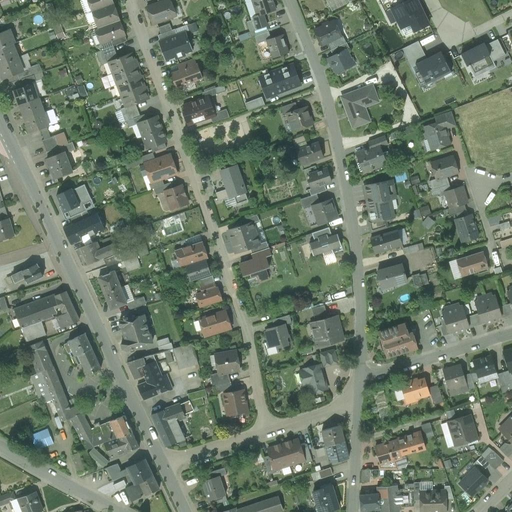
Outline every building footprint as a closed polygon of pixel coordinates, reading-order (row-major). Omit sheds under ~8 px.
[(111,0),(88,0),(92,12),(113,4),(111,0)] [(167,0),(158,3),(146,8),(153,25),(172,17),(170,11),(174,9),(170,0),(167,0)] [(271,0),(257,0),(253,2),(258,16),(253,17),(254,20),(246,22),(250,32),(254,31),(267,26),(263,15),(275,11),(271,0)] [(356,0),(326,0),(332,12),(356,0)] [(409,0),(391,9),(405,37),(429,25),(416,0),(409,0)] [(113,4),(92,12),(98,26),(107,23),(106,19),(117,15),(113,4)] [(117,15),(106,19),(107,23),(98,26),(99,29),(119,21),(117,15)] [(99,29),(98,29),(103,43),(111,40),(117,38),(116,37),(124,34),(119,21),(99,29)] [(328,22),(322,25),(322,27),(314,31),(322,46),(327,44),(341,36),(334,21),(329,23),(328,22)] [(169,24),(158,28),(161,35),(168,32),(172,30),(169,24)] [(267,26),(254,31),(255,36),(268,32),(267,26)] [(57,38),(64,36),(61,27),(53,30),(57,38)] [(175,29),(172,30),(168,32),(170,38),(160,41),(159,42),(166,60),(175,57),(176,59),(185,56),(185,53),(192,50),(185,32),(177,35),(175,29)] [(0,48),(12,44),(15,43),(10,30),(0,33),(0,48)] [(161,35),(158,36),(160,41),(170,38),(168,32),(161,35)] [(255,36),(255,37),(257,44),(266,40),(271,39),(268,32),(255,36)] [(124,34),(116,37),(117,38),(111,40),(112,42),(111,43),(113,47),(113,46),(127,41),(124,34)] [(271,39),(266,40),(273,58),(288,53),(283,40),(284,39),(282,35),(271,39)] [(341,36),(327,44),(330,51),(346,43),(343,35),(341,36)] [(346,43),(330,51),(333,56),(346,50),(347,50),(349,49),(346,43)] [(12,44),(0,48),(0,64),(17,58),(12,44)] [(484,44),(461,55),(470,74),(493,63),(484,44)] [(113,47),(102,51),(105,57),(116,53),(113,46),(113,47)] [(401,49),(390,53),(393,60),(403,56),(401,49)] [(333,56),(327,59),(330,64),(331,64),(336,74),(352,67),(348,60),(351,59),(347,50),(346,50),(333,56)] [(105,57),(102,51),(96,53),(101,66),(108,63),(108,62),(118,59),(116,53),(105,57)] [(416,64),(426,85),(451,73),(441,52),(416,64)] [(118,59),(108,62),(108,63),(113,74),(137,64),(136,62),(135,62),(131,53),(118,59)] [(17,58),(0,64),(0,71),(3,79),(17,74),(23,72),(23,71),(17,58)] [(194,59),(186,62),(188,67),(196,64),(194,59)] [(186,62),(177,65),(179,71),(188,67),(186,62)] [(137,64),(113,74),(117,85),(140,76),(137,68),(138,67),(137,64)] [(179,71),(171,74),(176,89),(203,79),(197,64),(196,64),(188,67),(179,71)] [(293,65),(259,78),(267,98),(300,85),(293,65)] [(29,69),(23,71),(23,72),(17,74),(19,80),(22,79),(32,76),(29,69)] [(32,76),(22,79),(25,87),(33,84),(33,82),(36,80),(34,75),(32,76)] [(140,76),(117,85),(121,96),(144,87),(141,79),(143,79),(142,76),(140,76)] [(25,87),(14,91),(19,105),(20,104),(38,98),(33,84),(25,87)] [(223,85),(215,88),(217,94),(225,91),(223,85)] [(372,86),(342,98),(353,127),(368,121),(362,103),(376,98),(372,86)] [(144,87),(121,96),(126,107),(126,108),(135,104),(149,99),(146,90),(147,90),(146,87),(144,87)] [(215,88),(202,93),(204,99),(209,97),(217,94),(215,88)] [(204,99),(183,106),(185,112),(183,113),(187,125),(210,118),(216,116),(215,113),(209,97),(204,99)] [(38,98),(20,104),(25,119),(44,112),(39,98),(38,98)] [(261,98),(245,104),(248,111),(264,105),(261,98)] [(295,103),(280,108),(283,116),(287,115),(286,114),(298,110),(295,103)] [(135,104),(126,108),(126,107),(120,109),(123,116),(126,114),(138,110),(135,104)] [(298,110),(286,114),(287,115),(290,123),(291,123),(294,131),(313,124),(307,107),(298,110)] [(226,109),(215,113),(216,116),(210,118),(212,123),(229,118),(226,109)] [(44,112),(25,119),(30,134),(49,127),(49,126),(57,123),(53,110),(44,113),(44,112)] [(138,110),(126,114),(129,121),(133,119),(140,116),(138,110)] [(451,112),(440,115),(442,122),(442,121),(445,129),(456,126),(451,112)] [(140,116),(133,119),(135,125),(138,124),(146,121),(144,115),(140,116)] [(146,121),(138,124),(135,125),(132,126),(137,138),(143,136),(161,129),(157,117),(146,121)] [(442,122),(424,127),(426,132),(424,135),(425,139),(428,139),(429,141),(431,147),(435,146),(438,149),(441,148),(441,145),(449,143),(445,129),(442,121),(442,122)] [(161,129),(143,136),(147,148),(150,147),(164,142),(166,141),(161,129)] [(384,136),(368,142),(370,148),(379,145),(380,147),(388,145),(384,136)] [(57,142),(29,152),(31,158),(47,152),(59,147),(57,142)] [(164,142),(150,147),(153,153),(166,148),(164,142)] [(305,142),(294,146),(296,151),(307,148),(305,142)] [(71,143),(62,146),(64,152),(65,153),(74,150),(71,143)] [(307,148),(296,151),(301,165),(323,158),(318,144),(307,148)] [(370,148),(356,154),(359,163),(357,164),(360,172),(362,171),(363,173),(387,164),(386,162),(390,158),(387,152),(383,153),(380,147),(379,145),(370,148)] [(59,147),(47,152),(49,158),(64,152),(62,146),(59,147)] [(49,158),(47,159),(55,179),(72,172),(65,153),(64,152),(49,158)] [(153,153),(138,158),(141,166),(145,164),(155,160),(153,153)] [(155,160),(145,164),(151,182),(152,183),(162,179),(177,174),(170,155),(155,160)] [(453,157),(435,162),(437,169),(433,170),(436,179),(436,180),(446,177),(458,173),(453,157)] [(221,164),(207,169),(212,182),(224,178),(221,171),(223,170),(221,164)] [(223,170),(221,171),(224,178),(227,189),(216,193),(218,202),(234,196),(236,204),(248,201),(236,166),(223,170)] [(326,169),(310,175),(312,179),(308,181),(311,189),(311,190),(324,185),(331,183),(326,169)] [(446,177),(436,180),(436,179),(429,182),(432,190),(449,185),(446,177)] [(162,179),(152,183),(151,182),(148,184),(150,190),(153,189),(164,185),(162,179)] [(392,180),(363,186),(367,204),(369,205),(368,206),(368,209),(370,210),(371,214),(369,216),(370,221),(371,223),(386,220),(386,222),(390,221),(392,219),(390,213),(392,210),(390,200),(393,200),(395,197),(392,180)] [(164,185),(153,189),(156,195),(165,192),(165,191),(172,188),(170,183),(164,185)] [(84,185),(72,190),(80,205),(83,204),(87,202),(89,201),(83,187),(85,186),(84,185)] [(172,188),(165,191),(165,192),(172,210),(188,204),(185,196),(186,196),(183,190),(181,185),(172,188)] [(324,185),(311,190),(311,189),(309,190),(311,196),(316,194),(326,191),(324,185)] [(449,185),(432,190),(434,196),(437,195),(438,196),(439,197),(445,196),(444,192),(451,190),(449,185)] [(95,207),(85,186),(83,187),(89,201),(87,202),(83,204),(86,211),(95,207)] [(451,190),(444,192),(445,196),(450,209),(464,204),(467,203),(462,187),(451,190)] [(72,188),(56,195),(61,206),(64,213),(67,211),(80,205),(72,190),(72,188)] [(311,196),(300,200),(303,209),(312,207),(312,206),(320,203),(316,194),(311,196)] [(320,203),(312,206),(312,207),(318,225),(338,218),(331,199),(320,203)] [(86,211),(83,204),(80,205),(67,211),(70,218),(86,211)] [(450,209),(447,210),(449,216),(456,214),(466,211),(464,204),(450,209)] [(65,220),(70,218),(67,211),(64,213),(61,206),(59,207),(65,220)] [(411,210),(413,217),(429,214),(427,206),(411,210)] [(86,211),(70,218),(73,224),(89,216),(86,211)] [(471,215),(468,216),(466,211),(456,214),(457,219),(454,220),(462,243),(467,241),(467,243),(473,241),(473,239),(478,237),(474,225),(473,221),(471,215)] [(73,224),(64,228),(71,244),(81,240),(77,233),(86,229),(90,236),(104,229),(96,213),(89,216),(73,224)] [(182,213),(160,220),(166,237),(183,231),(180,223),(184,221),(182,213)] [(257,215),(240,221),(242,226),(252,223),(259,221),(257,215)] [(427,229),(433,222),(427,216),(421,223),(427,229)] [(8,219),(0,221),(0,240),(13,237),(8,219)] [(386,220),(371,223),(370,221),(368,222),(370,233),(388,228),(386,222),(386,220)] [(499,230),(509,227),(508,221),(497,224),(499,230)] [(242,226),(228,231),(232,242),(254,234),(253,231),(255,230),(252,223),(242,226)] [(150,225),(133,231),(134,235),(137,241),(144,239),(143,237),(153,234),(150,225)] [(328,228),(312,233),(312,234),(315,242),(318,241),(317,238),(327,235),(328,238),(332,236),(329,228),(328,228)] [(133,231),(133,230),(111,237),(113,242),(134,235),(133,231)] [(397,232),(371,239),(375,253),(401,246),(397,232)] [(254,234),(232,242),(235,253),(250,248),(259,245),(259,244),(257,237),(255,238),(254,234)] [(327,235),(317,238),(318,241),(315,242),(309,244),(313,256),(322,253),(324,258),(334,254),(332,250),(341,246),(337,234),(332,236),(328,238),(327,235)] [(511,237),(498,240),(500,246),(511,243),(511,237)] [(133,244),(138,256),(145,254),(141,242),(133,244)] [(202,242),(175,250),(181,267),(185,266),(193,263),(206,259),(207,259),(202,242)] [(259,245),(250,248),(252,254),(268,248),(266,242),(259,244),(259,245)] [(96,243),(81,248),(88,264),(116,253),(112,244),(99,250),(96,243)] [(417,245),(402,250),(404,256),(419,252),(417,245)] [(252,254),(251,254),(254,260),(254,261),(265,257),(266,257),(271,255),(269,248),(252,254)] [(133,249),(119,254),(122,261),(123,261),(136,257),(133,249)] [(481,252),(463,258),(464,264),(458,266),(462,277),(488,269),(484,258),(483,258),(481,252)] [(119,254),(104,260),(107,267),(122,261),(119,254)] [(140,267),(136,257),(123,261),(127,272),(140,267)] [(265,257),(254,261),(254,260),(239,265),(243,276),(250,274),(251,279),(257,277),(258,282),(269,278),(265,269),(269,268),(266,257),(265,257)] [(206,259),(193,263),(185,266),(190,281),(211,274),(206,259)] [(36,264),(11,276),(14,282),(24,278),(27,283),(43,276),(39,269),(40,269),(39,267),(38,268),(36,264)] [(402,265),(377,272),(382,289),(407,282),(402,265)] [(114,272),(98,278),(105,294),(120,288),(114,272)] [(418,274),(411,276),(415,289),(422,287),(418,274)] [(211,277),(199,281),(201,287),(214,283),(211,277)] [(214,283),(201,287),(202,293),(216,289),(214,283)] [(120,288),(105,294),(110,309),(126,303),(120,288)] [(202,293),(196,295),(200,307),(221,300),(218,288),(202,293)] [(55,295),(14,310),(21,329),(41,322),(53,317),(52,315),(57,313),(55,308),(59,307),(61,311),(72,307),(65,292),(55,296),(55,295)] [(495,297),(485,300),(492,323),(498,321),(497,317),(501,316),(498,308),(495,297)] [(485,300),(474,303),(478,314),(481,323),(481,322),(485,321),(486,325),(492,323),(485,300)] [(324,305),(312,309),(314,317),(327,313),(324,305)] [(505,306),(498,308),(501,316),(502,318),(508,316),(505,306)] [(72,307),(61,311),(68,325),(79,320),(72,307)] [(463,307),(452,310),(460,333),(466,331),(465,328),(469,326),(466,318),(463,307)] [(452,310),(442,314),(444,319),(445,324),(448,333),(449,333),(453,332),(454,335),(460,333),(452,310)] [(225,311),(199,319),(202,331),(210,329),(227,323),(229,322),(225,311)] [(478,314),(472,316),(475,326),(482,324),(481,322),(481,323),(478,314)] [(143,315),(132,318),(132,316),(119,320),(120,321),(119,322),(121,327),(122,328),(125,340),(122,341),(121,343),(123,350),(125,351),(152,343),(143,315)] [(289,315),(272,320),(274,328),(284,325),(291,323),(289,315)] [(472,316),(466,318),(469,326),(470,328),(475,326),(472,316)] [(337,317),(311,324),(317,347),(343,340),(337,317)] [(41,322),(21,329),(26,342),(46,335),(41,322)] [(227,323),(210,329),(212,334),(229,329),(227,323)] [(405,323),(378,332),(387,358),(418,349),(413,332),(408,334),(405,323)] [(442,325),(440,326),(443,336),(449,335),(449,333),(448,333),(445,324),(442,325)] [(274,328),(267,330),(268,335),(266,335),(268,343),(263,344),(267,356),(279,353),(278,348),(288,345),(285,338),(288,337),(284,325),(274,328)] [(210,329),(202,331),(204,337),(212,334),(210,329)] [(85,334),(68,341),(72,352),(75,357),(92,349),(85,334)] [(53,368),(42,341),(27,347),(28,348),(26,349),(29,356),(31,356),(35,367),(34,367),(37,374),(52,367),(52,368),(53,368)] [(72,352),(68,343),(63,345),(68,354),(72,352)] [(192,344),(173,349),(179,369),(198,364),(192,344)] [(310,347),(298,350),(300,356),(311,353),(310,347)] [(92,349),(75,357),(78,364),(81,363),(87,375),(101,369),(92,349)] [(511,349),(503,352),(508,371),(509,372),(510,372),(511,371),(511,349)] [(333,350),(320,353),(324,367),(337,363),(333,350)] [(169,351),(164,352),(167,364),(173,362),(169,351)] [(236,351),(217,355),(219,362),(216,366),(218,373),(209,375),(213,387),(217,386),(215,380),(229,377),(228,373),(240,370),(236,351)] [(153,355),(127,363),(134,379),(144,376),(146,382),(137,385),(144,400),(173,389),(166,374),(162,376),(153,355)] [(490,356),(473,362),(476,372),(478,377),(495,372),(490,356)] [(320,365),(304,369),(304,370),(299,372),(303,386),(308,384),(310,394),(326,390),(320,365)] [(460,365),(443,370),(448,389),(466,385),(463,376),(460,365)] [(37,374),(31,377),(38,398),(50,394),(61,422),(69,418),(72,417),(69,409),(52,368),(52,367),(37,374)] [(511,379),(510,372),(509,372),(508,371),(502,373),(506,385),(511,383),(511,379)] [(476,372),(470,374),(473,383),(479,381),(478,377),(476,372)] [(498,380),(496,375),(495,372),(478,377),(479,381),(480,385),(498,380)] [(500,387),(506,385),(502,373),(496,375),(498,380),(500,387)] [(470,374),(463,376),(466,385),(468,390),(475,388),(470,374)] [(229,377),(215,380),(217,386),(230,382),(229,377)] [(424,379),(411,383),(410,381),(401,384),(405,399),(414,397),(415,400),(429,395),(424,379)] [(217,386),(213,387),(215,394),(232,389),(230,382),(217,386)] [(450,395),(468,390),(466,385),(448,389),(450,395)] [(438,386),(431,388),(433,393),(431,394),(434,404),(435,404),(434,403),(442,401),(442,402),(443,402),(438,386)] [(201,397),(206,395),(204,388),(188,393),(192,407),(203,403),(201,397)] [(243,390),(223,394),(225,405),(227,407),(229,415),(247,412),(243,390)] [(470,403),(471,410),(479,409),(478,402),(470,403)] [(179,405),(151,415),(165,446),(185,440),(176,421),(185,418),(179,405)] [(77,406),(69,409),(72,417),(81,414),(77,406)] [(100,426),(89,431),(81,414),(72,417),(69,418),(82,444),(83,443),(82,443),(103,434),(100,426)] [(469,415),(448,422),(452,434),(473,427),(469,415)] [(124,416),(111,421),(111,422),(115,429),(118,437),(120,436),(132,432),(124,416)] [(511,416),(511,417),(511,416),(509,418),(510,419),(499,430),(511,443),(511,416)] [(111,422),(100,426),(103,434),(115,429),(111,422)] [(446,436),(452,434),(448,422),(442,424),(446,436)] [(340,426),(322,431),(325,445),(323,445),(324,447),(344,442),(340,426)] [(473,427),(452,434),(456,446),(477,440),(473,427)] [(40,435),(39,445),(50,446),(50,429),(39,429),(39,435),(40,435)] [(103,434),(82,443),(83,443),(86,450),(104,442),(118,437),(115,429),(103,434)] [(132,432),(120,436),(122,441),(127,452),(139,447),(132,432)] [(420,432),(397,439),(396,441),(400,455),(410,452),(410,449),(416,447),(417,451),(425,449),(420,432)] [(456,446),(452,434),(446,436),(450,448),(456,446)] [(298,440),(290,442),(290,441),(285,442),(286,443),(283,444),(289,465),(304,461),(300,446),(298,440)] [(119,441),(105,446),(111,458),(127,452),(122,441),(119,441)] [(396,441),(389,443),(388,441),(383,443),(382,445),(375,447),(380,464),(395,460),(401,458),(400,455),(396,441)] [(344,442),(324,447),(324,448),(326,447),(329,463),(348,458),(344,442)] [(82,444),(74,446),(76,453),(86,450),(83,443),(82,444)] [(509,445),(504,443),(499,449),(507,457),(511,452),(511,443),(509,445)] [(279,444),(275,446),(275,447),(267,449),(269,456),(274,470),(275,470),(289,465),(283,444),(279,445),(279,444)] [(307,444),(300,446),(304,461),(305,464),(312,461),(307,444)] [(488,455),(492,451),(489,448),(481,457),(484,459),(488,455)] [(76,453),(72,455),(78,473),(92,468),(86,450),(76,453)] [(503,461),(492,451),(488,455),(499,466),(503,461)] [(499,466),(488,455),(484,459),(489,465),(495,470),(499,466)] [(269,456),(263,458),(268,475),(275,473),(275,470),(274,470),(269,456)] [(475,468),(481,473),(489,465),(484,459),(481,457),(481,456),(472,465),(475,468)] [(145,459),(127,467),(127,468),(121,471),(120,471),(123,476),(130,473),(135,484),(153,476),(145,459)] [(395,460),(380,464),(377,464),(379,470),(398,470),(395,460)] [(118,464),(106,469),(112,481),(123,476),(120,471),(121,471),(118,464)] [(224,468),(205,474),(207,480),(219,476),(219,477),(226,474),(224,468)] [(330,468),(318,472),(320,479),(332,475),(330,468)] [(459,484),(471,496),(488,480),(481,473),(475,468),(459,484)] [(361,479),(370,481),(370,470),(362,471),(361,479)] [(377,482),(378,471),(370,470),(370,481),(370,482),(377,482)] [(153,476),(135,484),(140,494),(144,492),(146,495),(159,489),(153,476)] [(207,480),(202,482),(208,501),(225,495),(219,477),(219,476),(207,480)] [(332,486),(313,492),(315,500),(318,499),(322,511),(326,511),(339,508),(332,486)] [(397,486),(378,487),(378,494),(379,509),(379,511),(398,511),(398,507),(397,490),(397,486)] [(449,486),(444,486),(444,491),(445,491),(445,499),(453,499),(449,486)] [(404,490),(397,490),(398,507),(414,506),(414,501),(413,489),(404,490)] [(444,491),(432,492),(433,511),(445,511),(445,499),(445,491),(444,491)] [(13,492),(0,496),(0,504),(0,506),(14,500),(15,499),(13,492)] [(35,492),(15,499),(14,500),(15,502),(12,503),(15,511),(39,511),(43,511),(35,492)] [(420,492),(420,501),(420,511),(433,511),(432,492),(420,492)] [(378,494),(359,496),(361,511),(379,509),(378,494)] [(227,501),(225,495),(208,501),(210,507),(227,501)] [(278,498),(236,511),(235,508),(223,511),(276,511),(282,510),(278,498)]
